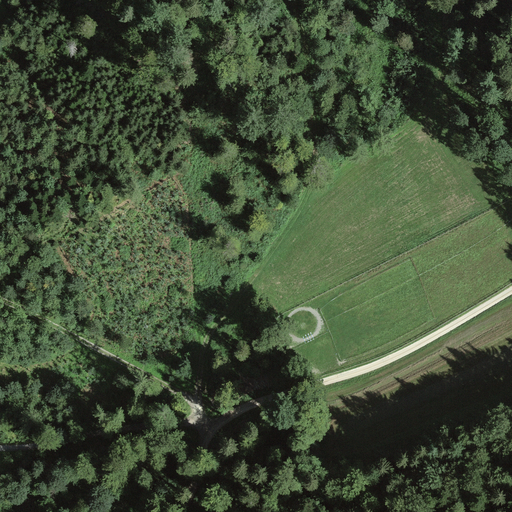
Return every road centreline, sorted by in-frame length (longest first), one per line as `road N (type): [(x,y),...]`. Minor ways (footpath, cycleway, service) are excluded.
road 1 (track): [(195,408),(206,337),(288,230),(317,169),(309,62),(291,0)]
road 2 (track): [(202,422),(337,379),(511,289)]
road 3 (track): [(202,422),(183,395),(0,299)]
road 4 (track): [(511,199),(443,97),(437,0)]
road 5 (track): [(202,422),(0,448)]
